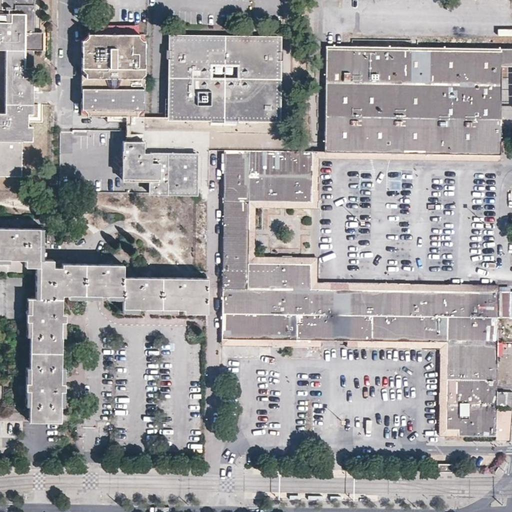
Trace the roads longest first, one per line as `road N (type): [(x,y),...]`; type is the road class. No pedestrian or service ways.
road 1 (unknown): [(333,0),(340,16),(511,20)]
road 2 (unknown): [(112,0),(250,5)]
road 3 (residential): [(67,130),(69,0)]
